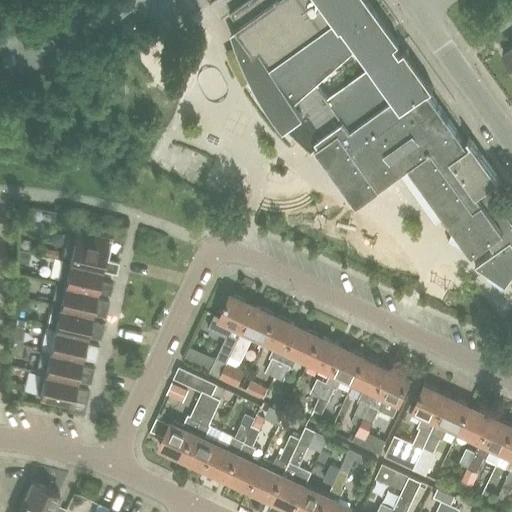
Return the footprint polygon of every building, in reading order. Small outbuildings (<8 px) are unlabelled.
[(265,69),(360,0),(247,0),(230,12),(239,25),(235,28),(236,29),(231,33),(235,42),(235,43),(239,53),(241,59),(245,66),(252,79),(264,70),(264,69),(265,69)] [(431,93),(428,90),(433,87),(405,48),(401,51),(395,44),(400,40),(370,0),(360,0),(265,69),(264,69),(264,70),(252,79),(255,84),(266,102),(284,124),(295,116),(308,134),(316,146),(318,148),(345,187),(357,203),(380,186),(380,185),(398,172),(434,222),(445,215),(453,227),(448,241),(470,250),(472,253),(488,242),(495,252),(475,266),(505,286),(511,276),(511,216),(510,216),(507,215),(505,215),(485,187),(498,178),(473,142),(468,145),(431,93)] [(511,44),(503,51),(511,64),(511,44)] [(111,237),(77,230),(76,237),(67,235),(62,260),(101,268),(115,272),(117,261),(106,259),(111,237)] [(19,252),(18,263),(26,264),(28,253),(19,252)] [(111,283),(98,280),(101,268),(62,260),(57,282),(96,291),(109,294),(111,283)] [(28,288),(48,290),(49,281),(29,279),(28,288)] [(108,301),(94,298),(96,291),(57,282),(52,304),(91,313),(105,316),(108,301)] [(227,360),(230,354),(253,304),(245,301),(246,300),(230,293),(220,316),(214,313),(208,327),(226,335),(209,372),(221,377),(228,361),(227,360)] [(100,339),(103,323),(89,320),(91,313),(52,304),(47,327),(86,335),(100,339)] [(265,338),(277,314),(262,307),(261,308),(253,304),(230,354),(239,358),(245,344),(248,346),(254,333),(265,338)] [(275,375),(298,325),(291,322),(291,321),(277,314),(265,338),(276,343),(270,356),(273,357),(266,371),(275,375)] [(18,320),(16,327),(19,328),(24,329),(26,322),(20,320),(18,320)] [(309,359),(320,334),(306,327),(305,329),(298,325),(275,375),(284,379),(290,366),(293,367),(299,354),(309,359)] [(95,361),(98,346),(85,343),(86,335),(47,327),(42,349),(81,357),(95,361)] [(331,371),(342,346),(334,342),(335,341),(320,334),(309,359),(320,364),(320,366),(331,371)] [(334,387),(337,388),(343,375),(354,380),(365,355),(351,348),(350,349),(342,346),(331,371),(326,381),(319,396),(328,400),(334,387)] [(90,383),(93,368),(80,365),(81,357),(42,349),(37,371),(77,380),(90,383)] [(364,417),(387,367),(379,363),(380,362),(365,355),(354,380),(365,385),(359,397),(362,399),(355,413),(364,417)] [(245,368),(228,361),(221,377),(238,385),(245,368)] [(182,455),(211,394),(216,384),(178,366),(173,377),(202,390),(190,415),(187,413),(181,426),(170,421),(169,424),(163,436),(159,445),(174,452),(174,451),(182,455)] [(393,414),(410,376),(395,369),(395,370),(387,367),(364,417),(353,439),(363,444),(379,407),(393,414)] [(83,413),(88,391),(75,388),(77,380),(37,371),(36,374),(40,375),(36,394),(42,395),(43,400),(49,401),(52,398),(60,399),(58,408),(83,413)] [(326,381),(317,377),(311,392),(319,396),(326,381)] [(268,387),(252,379),(247,389),(264,397),(268,387)] [(188,389),(172,382),(167,393),(183,401),(188,389)] [(414,467),(447,395),(440,391),(440,390),(425,383),(414,408),(425,413),(419,426),(421,427),(405,463),(414,467)] [(222,429),(209,423),(207,422),(219,398),(224,387),(216,384),(211,394),(182,455),(190,459),(190,460),(204,467),(216,442),(222,429)] [(277,395),(273,405),(284,411),(289,401),(277,395)] [(459,429),(470,404),(456,398),(455,399),(447,395),(414,467),(426,473),(434,456),(434,450),(440,437),(442,438),(449,424),(459,429)] [(481,440),(492,416),(484,412),(485,411),(470,404),(459,429),(469,434),(469,435),(480,440),(481,440)] [(245,413),(234,436),(243,440),(249,426),(254,417),(245,413)] [(254,417),(249,426),(258,430),(264,417),(256,413),(254,417)] [(503,450),(511,430),(511,423),(500,418),(500,419),(492,416),(481,440),(480,440),(475,451),(469,466),(477,470),(484,456),(487,457),(487,459),(494,463),(498,461),(503,450)] [(156,418),(150,431),(163,436),(169,424),(156,418)] [(248,488),(260,462),(250,458),(255,446),(252,444),(259,430),(258,430),(249,426),(243,440),(226,476),(235,480),(234,481),(248,488)] [(293,509),(304,484),(311,470),(300,465),(315,430),(305,426),(300,438),(295,447),(288,461),(283,472),(272,497),(279,500),(278,502),(293,509)] [(511,430),(503,450),(511,453),(511,457),(508,467),(511,468),(496,500),(506,504),(511,491),(511,430)] [(272,497),(283,472),(288,461),(295,447),(300,438),(291,434),(280,457),(277,455),(274,462),(262,457),(260,462),(248,488),(263,494),(263,493),(272,497)] [(243,440),(234,436),(232,435),(226,447),(216,442),(204,467),(219,474),(219,472),(226,476),(243,440)] [(346,511),(349,505),(338,499),(344,487),(342,486),(355,459),(362,462),(365,454),(350,447),(341,468),(339,467),(332,482),(333,482),(328,493),(327,493),(318,511),(346,511)] [(475,451),(467,447),(460,462),(469,466),(475,451)] [(332,482),(339,467),(331,463),(324,478),(332,482)] [(403,489),(409,475),(383,463),(370,491),(384,498),(391,483),(403,488),(403,489)] [(404,511),(409,502),(411,503),(422,481),(409,475),(403,489),(403,488),(394,507),(392,511),(404,511)] [(463,478),(459,488),(469,493),(474,483),(463,478)] [(64,511),(66,509),(55,503),(59,493),(32,481),(17,511),(64,511)] [(318,511),(327,493),(316,488),(315,489),(304,484),(293,509),(300,511),(318,511)] [(446,511),(450,504),(451,504),(455,495),(438,487),(434,496),(442,500),(436,511),(446,511)] [(392,511),(394,507),(383,501),(377,511),(364,511),(363,511),(392,511)]
